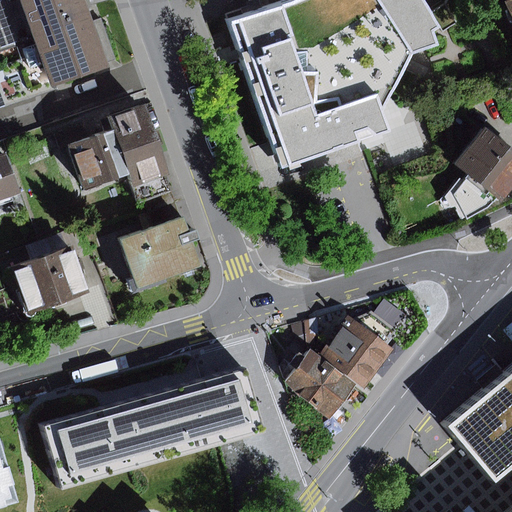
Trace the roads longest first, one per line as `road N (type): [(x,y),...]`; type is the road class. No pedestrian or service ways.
road 1 (residential): [(256,306),(145,0)]
road 2 (residential): [(315,511),(489,283)]
road 3 (residential): [(256,306),(0,386)]
road 4 (residential): [(489,283),(419,265),(256,306)]
